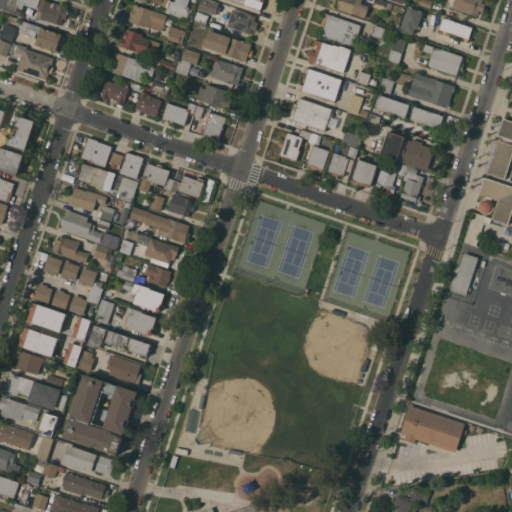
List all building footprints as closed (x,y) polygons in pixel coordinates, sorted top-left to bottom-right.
[(38,0),(36,8),(24,4),(22,9),(19,7),(17,13),(16,13),(15,14),(4,11),(5,10),(7,0),(38,0)] [(45,19),(45,20),(35,16),(40,0),(47,0),(50,1),(50,2),(52,2),(53,1),(59,4),(59,5),(69,8),(66,19),(63,18),(61,25),(45,19)] [(165,12),(167,6),(166,5),(165,6),(163,6),(163,4),(150,0),(170,0),(175,2),(175,0),(197,0),(197,2),(191,0),(188,0),(187,5),(190,6),(186,18),(165,12)] [(198,9),(199,6),(197,6),(199,0),(213,0),(219,2),(218,5),(221,6),(219,12),(217,11),(216,14),(198,9)] [(264,0),(260,10),(230,0),(264,0)] [(362,0),(361,3),(369,5),(365,17),(338,9),(338,8),(330,5),(332,0),(362,0)] [(384,9),(372,6),(374,0),(383,0),(386,1),(393,3),(390,10),(384,8),(384,9)] [(430,0),(433,1),(430,8),(419,4),(420,0),(430,0)] [(486,0),(482,15),(478,14),(477,16),(451,7),(452,6),(450,6),(451,2),(447,1),(447,0),(486,0)] [(168,14),(162,31),(136,22),(136,23),(131,21),(129,20),(131,14),(130,13),(131,9),(132,10),(134,3),(168,14)] [(423,11),(419,24),(420,25),(418,29),(415,28),(413,34),(400,30),(408,6),(423,11)] [(257,16),(255,20),(259,21),(253,38),(248,37),(250,33),(227,26),(227,25),(221,23),(224,13),(225,14),(226,11),(231,13),(233,8),(257,16)] [(209,15),(207,21),(209,21),(208,25),(206,24),(205,26),(194,21),(197,11),(209,15)] [(361,25),(358,35),(356,35),(352,45),(321,34),(323,27),(320,26),(325,12),(361,25)] [(174,18),(171,24),(166,22),(168,16),(174,18)] [(473,27),(468,42),(464,41),(465,37),(447,31),(446,35),(442,33),(444,30),(439,29),(443,17),(473,27)] [(62,33),(62,34),(63,34),(57,51),(56,51),(35,44),(39,34),(36,33),(35,37),(28,34),(28,36),(26,35),(26,34),(20,32),(20,30),(18,30),(19,27),(20,28),(21,27),(20,26),(20,24),(21,25),(22,24),(21,23),(22,21),(23,21),(23,20),(62,33)] [(16,28),(12,41),(0,37),(4,24),(16,28)] [(200,35),(190,32),(193,24),(202,27),(200,35)] [(375,25),(390,29),(387,40),(372,35),(375,25)] [(172,26),(186,30),(182,43),(168,38),(172,26)] [(121,45),(124,37),(125,37),(125,36),(123,36),(126,29),(127,30),(127,28),(143,34),(142,36),(156,40),(153,46),(152,46),(151,50),(148,49),(146,54),(121,45)] [(252,43),(250,50),(251,50),(250,55),(248,54),(246,61),(222,53),(222,52),(199,44),(202,37),(206,38),(209,29),(252,43)] [(402,53),(403,53),(399,63),(388,59),(396,36),(406,40),(402,53)] [(344,72),(335,69),(334,71),(330,70),(330,67),(308,60),(311,50),(315,51),(317,45),(314,44),(315,39),(333,45),(333,44),(339,46),(341,45),(351,49),(344,72)] [(54,57),(47,79),(17,69),(21,58),(20,57),(21,54),(15,51),(17,43),(28,47),(27,48),(54,57)] [(464,56),(462,63),(464,64),(462,70),(460,69),(458,76),(427,66),(431,53),(423,50),(425,43),(464,56)] [(201,53),(197,64),(191,62),(190,64),(191,64),(187,75),(176,71),(179,60),(181,61),(182,59),(181,59),(185,47),(201,53)] [(109,70),(112,59),(115,59),(117,52),(138,59),(137,60),(155,66),(152,76),(143,73),(141,79),(133,77),(132,78),(109,70)] [(159,65),(163,53),(174,57),(178,59),(175,70),(159,65)] [(244,67),(238,85),(210,76),(216,58),(244,67)] [(191,66),(205,70),(203,77),(189,73),(191,66)] [(342,79),(335,101),(302,90),(299,88),(300,84),(303,85),(308,73),(304,72),(306,67),(309,68),(342,79)] [(383,76),(388,78),(388,75),(395,77),(398,70),(412,75),(409,86),(394,81),(391,93),(379,89),(383,76)] [(368,84),(357,81),(360,71),(371,74),(368,84)] [(455,85),(454,86),(456,86),(454,91),(453,91),(449,102),(450,102),(449,107),(447,107),(408,94),(411,84),(430,90),(430,89),(412,83),(416,72),(455,85)] [(125,86),(126,85),(128,85),(127,87),(129,87),(124,104),(123,104),(122,105),(117,103),(117,102),(116,102),(117,100),(115,99),(114,100),(112,99),(112,98),(109,97),(108,99),(101,97),(102,95),(101,95),(102,92),(102,93),(103,91),(103,90),(104,86),(105,86),(105,84),(105,82),(106,82),(107,80),(125,86)] [(170,85),(167,93),(162,91),(162,92),(150,88),(153,80),(170,85)] [(200,87),(206,88),(207,84),(234,92),(228,109),(197,98),(200,87)] [(170,95),(173,87),(185,90),(182,99),(170,95)] [(157,116),(156,115),(155,115),(152,114),(149,113),(142,111),(141,110),(141,111),(136,110),(136,108),(142,90),(148,92),(147,95),(148,95),(148,94),(155,96),(154,97),(162,100),(157,116)] [(409,104),(405,117),(400,116),(399,118),(397,117),(398,115),(383,110),(382,112),(380,111),(380,109),(376,107),(380,94),(409,104)] [(511,237),(503,234),(506,226),(508,226),(509,224),(505,223),(505,224),(500,222),(500,221),(498,221),(498,222),(493,220),(493,219),(492,218),(496,208),(498,200),(492,198),(491,199),(492,201),(493,202),(494,203),(494,205),(494,207),(493,209),(493,211),(491,212),(489,213),(486,214),(484,213),(482,212),(479,209),(479,207),(479,205),(479,202),(481,200),(482,199),(486,198),(487,196),(480,194),(480,192),(479,192),(481,187),(482,185),(481,185),(483,180),(484,180),(485,178),(485,176),(488,177),(489,173),(487,172),(487,171),(486,171),(487,166),(489,166),(489,164),(488,164),(490,159),(491,159),(493,154),(491,154),(493,149),(494,150),(495,145),(494,145),(495,142),(496,142),(497,139),(500,140),(501,135),(499,135),(499,133),(498,133),(499,131),(500,128),(501,128),(502,126),(501,126),(502,121),(503,121),(504,118),(511,120),(511,115),(510,112),(511,107),(511,99),(511,95),(511,237)] [(334,109),(334,111),(332,110),(331,112),(334,113),(332,117),(338,119),(335,128),(327,125),(325,131),(306,124),(306,126),(301,124),(302,123),(300,122),(299,123),(297,123),(297,122),(294,121),(294,122),(292,121),(293,118),(291,118),(293,114),(294,115),(295,113),(291,112),(294,102),(297,104),(298,102),(297,102),(297,101),(298,101),(300,97),(334,109)] [(361,104),(358,115),(348,112),(351,101),(361,104)] [(167,102),(187,109),(190,102),(196,104),(193,115),(188,114),(185,124),(169,119),(169,121),(162,119),(167,102)] [(201,117),(194,115),(197,105),(204,107),(201,117)] [(444,115),(439,128),(434,127),(433,130),(431,129),(432,126),(417,121),(416,124),(414,123),(415,120),(410,119),(414,105),(444,115)] [(227,117),(224,123),(218,139),(203,134),(205,129),(202,128),(204,122),(206,122),(205,124),(206,124),(210,111),(227,117)] [(36,120),(26,151),(23,150),(23,149),(8,144),(11,134),(14,135),(17,126),(14,125),(17,117),(16,116),(17,113),(36,120)] [(369,118),(370,113),(381,116),(379,122),(369,118)] [(310,139),(303,137),(299,149),(300,150),(296,160),(294,159),(294,160),(290,159),(290,158),(288,157),(288,158),(281,156),(281,155),(280,155),(283,147),(279,146),(281,139),(284,140),(287,133),(288,133),(288,132),(299,135),(301,129),(312,132),(310,139)] [(350,145),(341,142),(345,130),(362,136),(358,148),(350,145)] [(423,142),(422,144),(435,148),(427,170),(415,166),(414,167),(405,164),(405,163),(397,160),(397,159),(381,153),(388,131),(405,137),(405,138),(412,140),(413,139),(423,142)] [(312,132),(321,135),(321,138),(330,141),(327,149),(329,150),(323,169),(322,168),(322,169),(318,168),(317,169),(311,168),(312,166),(308,165),(308,164),(307,163),(313,145),(318,146),(319,144),(309,141),(310,139),(312,132)] [(105,166),(96,163),(95,161),(82,157),(89,137),(99,140),(98,141),(112,146),(105,166)] [(347,154),(340,152),(343,143),(349,145),(347,154)] [(355,157),(347,154),(350,145),(358,148),(355,157)] [(18,176),(15,175),(15,174),(0,169),(0,146),(22,154),(22,153),(25,154),(18,176)] [(113,151),(123,155),(120,164),(118,164),(117,167),(115,168),(113,167),(112,166),(111,165),(112,162),(110,161),(113,151)] [(125,158),(124,158),(126,151),(144,157),(144,158),(145,159),(144,162),(143,162),(137,178),(120,172),(125,158)] [(343,176),(338,174),(338,176),(332,174),(333,172),(328,171),(334,152),(347,156),(346,157),(349,158),(343,176)] [(375,154),(383,157),(381,164),(373,161),(375,154)] [(370,187),(351,181),(358,158),(377,165),(370,187)] [(118,198),(120,193),(110,189),(110,191),(90,184),(90,183),(77,179),(79,173),(76,172),(78,168),(81,169),(83,162),(139,181),(133,197),(131,203),(126,201),(118,198)] [(405,176),(398,173),(399,170),(395,168),(397,162),(409,166),(405,176)] [(164,187),(165,186),(154,182),(153,184),(151,183),(148,192),(139,189),(148,163),(156,165),(157,163),(163,165),(162,167),(170,170),(171,166),(178,169),(175,179),(180,181),(176,192),(164,187)] [(393,184),(396,186),(394,193),(375,187),(381,169),(382,169),(383,166),(397,171),(393,184)] [(418,169),(416,174),(424,176),(418,195),(421,196),(419,202),(416,201),(401,196),(406,180),(404,179),(405,176),(409,166),(418,169)] [(178,190),(183,175),(197,179),(198,177),(204,179),(203,181),(204,182),(199,197),(178,190)] [(14,183),(8,201),(0,198),(0,176),(2,177),(2,178),(14,183)] [(70,203),(70,201),(67,200),(71,187),(74,188),(75,187),(87,190),(107,196),(105,204),(96,201),(93,211),(70,203)] [(181,213),(181,214),(168,209),(173,193),(175,193),(176,192),(180,193),(180,195),(186,197),(186,198),(194,200),(192,205),(195,206),(193,212),(190,210),(188,215),(181,213)] [(159,212),(149,209),(153,196),(163,200),(159,212)] [(146,198),(151,200),(148,207),(143,205),(146,198)] [(0,223),(0,201),(8,204),(6,210),(8,210),(5,219),(4,219),(2,224),(0,223)] [(126,217),(120,216),(122,209),(124,207),(126,201),(131,203),(129,209),(126,217)] [(111,221),(100,217),(105,205),(115,208),(111,221)] [(146,223),(129,217),(134,206),(150,211),(150,212),(168,218),(169,218),(190,225),(188,231),(190,232),(189,237),(186,236),(184,243),(163,235),(157,233),(159,227),(146,223)] [(61,228),(63,223),(61,222),(63,215),(65,215),(67,209),(89,217),(87,221),(92,223),(95,225),(93,229),(103,233),(100,242),(61,228)] [(111,222),(108,229),(97,226),(100,218),(111,222)] [(179,246),(176,255),(174,259),(175,259),(173,264),(170,263),(170,264),(169,263),(168,267),(150,261),(151,257),(145,255),(148,246),(137,242),(140,233),(179,246)] [(62,254),(53,251),(55,245),(54,245),(56,241),(57,241),(59,235),(80,242),(78,249),(89,253),(86,262),(62,254)] [(134,242),(130,254),(119,250),(123,239),(134,242)] [(90,253),(93,243),(98,244),(109,247),(109,248),(111,249),(108,259),(106,258),(105,259),(94,255),(94,254),(90,253)] [(121,261),(115,259),(117,252),(118,252),(118,251),(123,253),(121,261)] [(479,257),(466,295),(452,290),(464,252),(479,257)] [(48,255),(63,259),(58,274),(52,272),(51,273),(44,271),(44,269),(48,255)] [(66,260),(80,265),(75,279),(69,277),(69,279),(61,276),(62,275),(61,275),(66,260)] [(171,271),(170,275),(171,276),(169,282),(168,282),(166,287),(148,280),(146,279),(148,274),(146,274),(146,272),(146,271),(148,265),(149,265),(149,263),(171,271)] [(116,275),(118,268),(122,270),(124,265),(137,269),(133,281),(116,275)] [(98,271),(93,286),(87,284),(86,285),(79,282),(79,281),(84,267),(98,271)] [(165,294),(163,301),(165,302),(164,305),(162,304),(161,305),(160,304),(159,307),(160,307),(161,309),(160,311),(158,312),(156,311),(156,310),(155,310),(155,311),(153,310),(153,309),(150,308),(150,309),(148,308),(148,307),(146,307),(141,306),(142,305),(134,303),(137,292),(133,291),(132,291),(127,290),(128,289),(123,287),(126,279),(151,288),(151,289),(165,294)] [(98,304),(88,301),(83,314),(69,310),(74,295),(75,294),(83,297),(82,298),(86,299),(88,295),(90,296),(96,280),(101,281),(101,280),(103,280),(102,284),(101,287),(103,288),(98,304)] [(48,303),(34,298),(39,284),(40,282),(48,285),(47,286),(53,288),(48,303)] [(66,308),(52,304),(56,289),(57,289),(57,288),(66,291),(65,292),(70,294),(66,308)] [(108,324),(95,319),(102,298),(115,303),(108,324)] [(28,321),(29,316),(28,316),(31,306),(32,306),(34,302),(67,313),(60,332),(28,321)] [(129,314),(126,313),(129,306),(143,311),(143,312),(157,317),(154,328),(152,328),(151,331),(152,331),(152,332),(152,335),(150,336),(148,335),(148,334),(125,326),(129,314)] [(82,339),(73,336),(75,329),(74,329),(76,322),(77,322),(79,316),(91,320),(83,343),(81,342),(82,339)] [(95,324),(106,328),(100,347),(97,346),(96,347),(88,344),(95,324)] [(52,356),(19,345),(25,327),(58,338),(52,356)] [(129,336),(127,344),(124,344),(123,347),(105,341),(109,330),(129,336)] [(151,344),(147,356),(129,350),(130,346),(128,345),(131,337),(151,344)] [(83,343),(76,366),(64,362),(66,356),(65,355),(67,349),(68,349),(71,342),(80,345),(81,342),(83,343)] [(44,357),(38,374),(12,366),(18,350),(20,350),(21,350),(44,357)] [(90,371),(79,367),(83,354),(85,354),(86,350),(93,352),(92,357),(94,357),(90,371)] [(141,364),(140,368),(141,368),(139,371),(138,372),(142,374),(139,384),(108,373),(110,369),(107,368),(111,354),(141,364)] [(61,389),(59,393),(65,395),(66,393),(68,394),(63,408),(56,405),(54,409),(42,405),(42,406),(31,402),(31,401),(28,400),(29,395),(18,392),(18,393),(4,389),(10,371),(61,389)] [(64,437),(85,373),(105,380),(104,381),(118,385),(118,384),(138,391),(135,398),(136,399),(134,406),(133,406),(129,419),(130,419),(127,427),(127,426),(124,434),(122,433),(120,442),(121,442),(117,454),(64,437)] [(40,408),(36,421),(26,417),(26,418),(22,417),(21,420),(0,413),(2,408),(0,407),(0,401),(2,395),(40,408)] [(465,423),(463,428),(467,430),(466,435),(462,433),(456,452),(416,439),(415,443),(405,439),(407,435),(401,433),(410,405),(465,423)] [(0,419),(35,431),(29,449),(0,439),(0,419)] [(58,424),(53,437),(42,433),(47,421),(58,424)] [(43,435),(54,438),(47,461),(36,457),(43,435)] [(115,460),(110,475),(94,470),(93,472),(76,466),(76,465),(63,461),(68,444),(115,460)] [(0,446),(12,451),(12,452),(16,453),(16,455),(17,456),(16,457),(16,460),(15,461),(14,460),(13,463),(21,465),(19,473),(0,466),(0,446)] [(38,464),(39,461),(35,460),(36,458),(40,459),(40,460),(46,461),(44,466),(38,464)] [(55,477),(44,473),(47,462),(59,465),(55,477)] [(41,473),(38,483),(26,480),(30,469),(41,473)] [(69,472),(69,471),(72,472),(72,473),(82,476),(83,475),(85,476),(85,477),(100,482),(100,481),(103,482),(102,483),(107,484),(105,488),(110,490),(108,496),(103,494),(102,498),(85,493),(84,495),(64,488),(65,485),(62,484),(66,471),(69,472)] [(0,475),(20,482),(14,498),(8,496),(8,497),(4,496),(5,494),(0,492),(0,475)] [(430,493),(426,504),(414,500),(415,511),(392,511),(394,507),(393,506),(397,494),(410,498),(413,487),(430,493)] [(38,493),(49,496),(44,509),(34,506),(38,493)] [(59,494),(59,493),(62,494),(62,495),(70,498),(70,497),(73,497),(72,499),(86,503),(86,502),(90,503),(89,504),(91,505),(92,504),(94,505),(94,506),(99,508),(97,511),(57,511),(51,510),(56,494),(59,494)]
